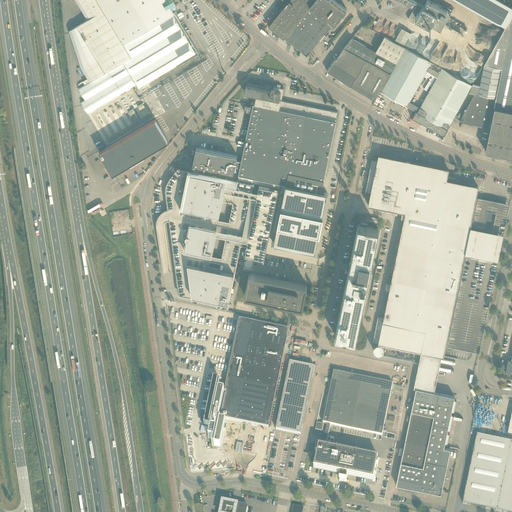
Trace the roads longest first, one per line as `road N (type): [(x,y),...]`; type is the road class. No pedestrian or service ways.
road 1 (motorway): [(3,0),(84,511)]
road 2 (motorway): [(98,511),(17,0)]
road 3 (trunk): [(140,511),(115,358),(76,222)]
road 4 (trunk): [(121,511),(76,222)]
road 5 (unclassified): [(189,480),(180,469),(147,227)]
road 6 (trunk): [(11,260),(57,511)]
road 7 (trunk): [(11,260),(12,374),(25,486)]
road 8 (trunk): [(76,222),(41,0)]
road 9 (tertiary): [(511,175),(424,142),(312,78)]
road 10 (unclassified): [(394,511),(243,480),(189,480)]
road 11 (unclassified): [(511,239),(482,372),(489,387),(511,391)]
road 12 (unclassified): [(163,161),(264,42)]
